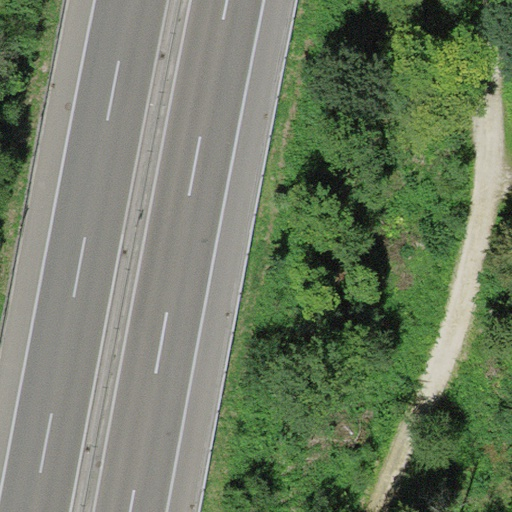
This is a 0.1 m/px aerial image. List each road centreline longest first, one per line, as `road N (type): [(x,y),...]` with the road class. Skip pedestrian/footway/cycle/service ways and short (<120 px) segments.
road 1 (motorway): [(137,0),(34,511)]
road 2 (motorway): [(132,511),(235,0)]
